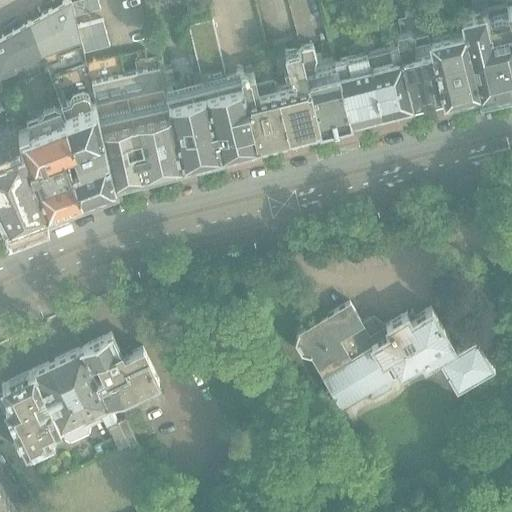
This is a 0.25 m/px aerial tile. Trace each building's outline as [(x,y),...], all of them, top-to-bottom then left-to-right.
[(69,0),(65,0),(28,21),(42,56),(45,64),(59,59),(57,54),(81,44),(69,0)] [(97,0),(71,0),(75,14),(100,7),(97,0)] [(511,28),(505,3),(485,8),(484,7),(459,14),(462,26),(479,89),(479,90),(495,86),(509,83),(511,81),(511,28)] [(102,19),(77,26),(84,51),(109,44),(102,19)] [(0,36),(0,73),(15,68),(15,67),(42,56),(28,21),(0,36)] [(479,89),(462,26),(429,35),(443,95),(444,97),(479,89)] [(443,95),(429,35),(428,29),(412,32),(409,29),(394,32),(397,42),(413,103),(443,95)] [(257,142),(240,73),(240,71),(225,74),(215,30),(191,36),(201,81),(220,151),(257,142)] [(413,103),(397,42),(366,50),(382,111),(413,103)] [(350,119),(335,64),(316,69),(314,62),(315,56),(312,43),(300,46),(319,126),(319,127),(350,119)] [(319,126),(300,46),(284,50),(290,76),(293,75),(295,81),(276,86),(289,134),(319,126)] [(382,111),(366,50),(334,58),(335,64),(350,119),(382,111)] [(182,161),(160,69),(156,56),(143,59),(143,60),(142,61),(136,70),(136,75),(135,76),(134,72),(127,74),(91,82),(96,101),(114,179),(144,171),(182,161)] [(220,151),(201,81),(174,87),(173,83),(174,82),(171,67),(160,69),(182,161),(220,152),(220,151)] [(289,134),(276,86),(274,78),(259,82),(261,90),(258,90),(254,70),(247,72),(247,69),(243,70),(244,73),(240,73),(257,142),(289,134)] [(114,179),(96,101),(90,103),(87,94),(83,93),(73,96),(70,101),(59,105),(80,162),(70,166),(81,193),(104,185),(115,181),(114,179)] [(59,105),(54,103),(43,107),(41,112),(38,113),(41,122),(17,131),(18,132),(45,207),(59,202),(81,193),(70,166),(80,162),(59,105)] [(8,221),(45,207),(18,132),(15,133),(10,131),(0,134),(0,206),(7,219),(8,221)] [(494,363),(477,334),(476,333),(454,345),(431,306),(410,319),(407,313),(407,311),(386,324),(379,328),(379,327),(367,318),(361,321),(349,301),(297,332),(295,341),(301,352),(310,354),(310,353),(336,398),(341,406),(343,404),(342,404),(362,392),(362,393),(364,392),(365,392),(372,393),(389,383),(391,376),(392,376),(421,359),(424,364),(438,356),(456,386),(494,363)] [(159,379),(142,346),(131,352),(128,346),(120,351),(112,335),(113,335),(111,332),(80,347),(109,403),(136,390),(136,391),(139,389),(159,379)] [(109,403),(80,347),(78,348),(35,369),(70,440),(88,431),(89,425),(84,415),(99,408),(106,422),(115,417),(113,413),(114,412),(109,403)] [(70,440),(35,369),(34,369),(1,385),(3,388),(7,395),(0,398),(0,403),(11,426),(14,425),(14,426),(15,426),(19,434),(16,435),(23,448),(25,447),(29,456),(32,455),(37,456),(41,455),(45,452),(48,449),(49,447),(54,444),(48,432),(59,427),(64,437),(70,440)] [(17,511),(0,483),(0,511),(17,511)]
